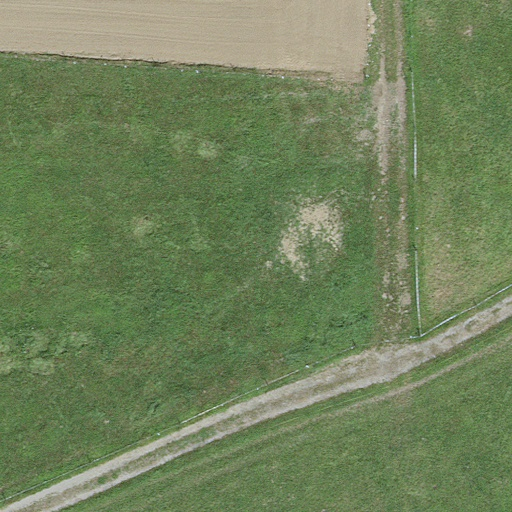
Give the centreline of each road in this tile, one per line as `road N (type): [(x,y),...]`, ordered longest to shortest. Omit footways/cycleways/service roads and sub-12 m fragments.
road 1 (track): [(511,302),(391,365),(264,407),(26,511)]
road 2 (track): [(392,0),(391,365)]
